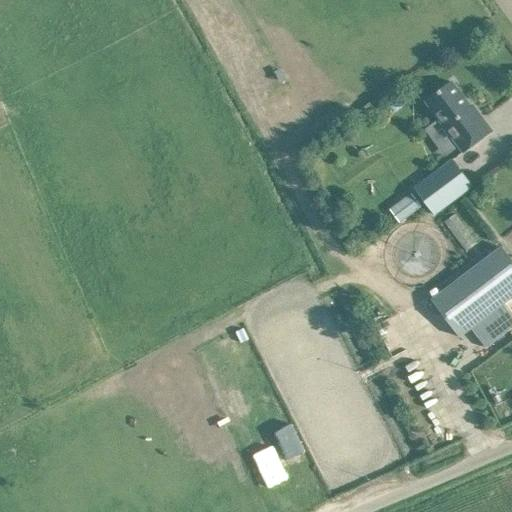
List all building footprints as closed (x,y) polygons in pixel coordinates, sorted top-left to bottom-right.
[(426,101),(464,152),(492,131),(473,105),(471,107),(452,82),(426,101)] [(415,188),(434,214),(473,186),(453,160),(415,188)] [(412,192),(389,209),(400,223),(422,206),(412,192)] [(469,207),(459,214),(480,243),(490,236),(469,207)] [(511,259),(502,247),(432,300),(460,337),(483,320),(504,304),(511,297),(511,259)] [(455,438),(467,433),(460,417),(466,415),(455,390),(437,398),(455,438)] [(54,501),(65,496),(52,467),(41,471),(54,501)]
